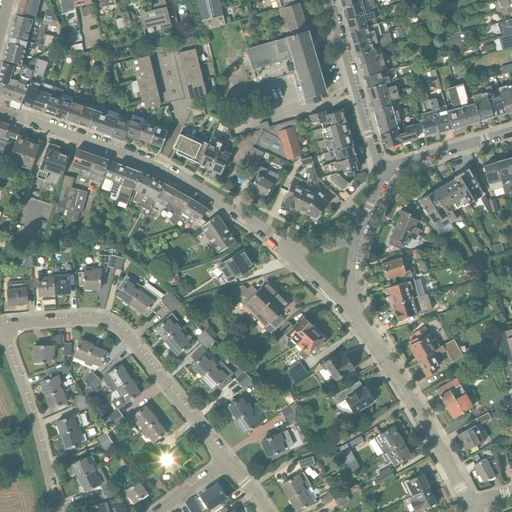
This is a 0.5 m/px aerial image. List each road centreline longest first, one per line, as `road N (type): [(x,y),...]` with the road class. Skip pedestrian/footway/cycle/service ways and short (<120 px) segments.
road 1 (residential): [(227,461),(112,324),(0,327)]
road 2 (residential): [(468,503),(354,316)]
road 3 (residential): [(55,511),(0,327)]
road 4 (residential): [(326,0),(374,159),(386,169)]
road 5 (residential): [(0,107),(159,167)]
road 6 (residential): [(159,167),(285,248)]
road 7 (residential): [(386,169),(511,128)]
